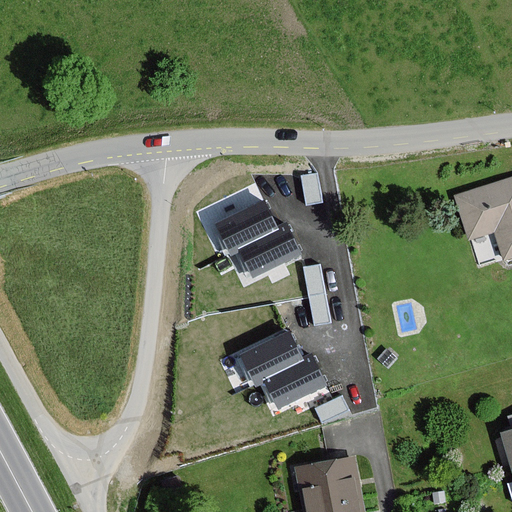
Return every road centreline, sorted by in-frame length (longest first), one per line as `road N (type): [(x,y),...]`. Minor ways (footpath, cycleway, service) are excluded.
road 1 (residential): [(321,142),(362,379)]
road 2 (residential): [(321,142),(511,124)]
road 3 (residential): [(167,142),(0,178)]
road 4 (residential): [(167,142),(321,142)]
road 5 (residential): [(0,345),(76,473)]
